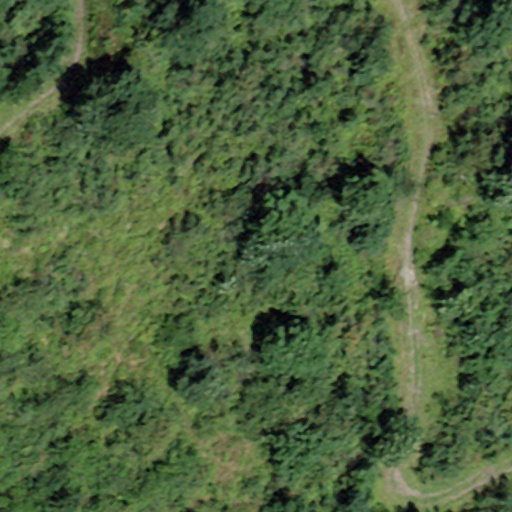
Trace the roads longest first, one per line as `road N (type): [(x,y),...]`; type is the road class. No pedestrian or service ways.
road 1 (track): [(511,438),(408,491),(421,0)]
road 2 (track): [(97,0),(52,81),(0,114)]
